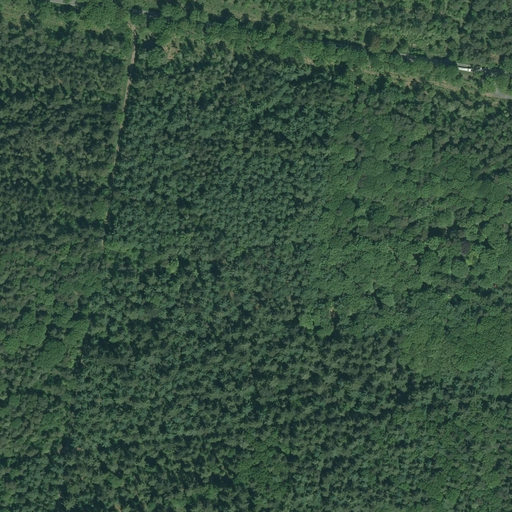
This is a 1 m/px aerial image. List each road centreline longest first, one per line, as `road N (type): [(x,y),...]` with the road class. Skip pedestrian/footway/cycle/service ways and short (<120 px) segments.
road 1 (track): [(0,457),(511,396)]
road 2 (track): [(50,511),(142,15)]
road 3 (secondary): [(511,76),(48,0)]
road 4 (track): [(281,511),(350,57)]
